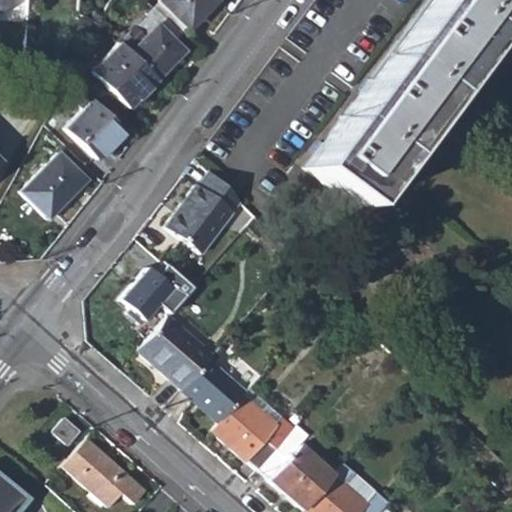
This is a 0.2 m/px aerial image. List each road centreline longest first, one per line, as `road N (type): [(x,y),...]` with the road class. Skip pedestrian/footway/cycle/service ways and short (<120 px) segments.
road 1 (residential): [(22,327),(275,0)]
road 2 (residential): [(233,511),(22,327)]
